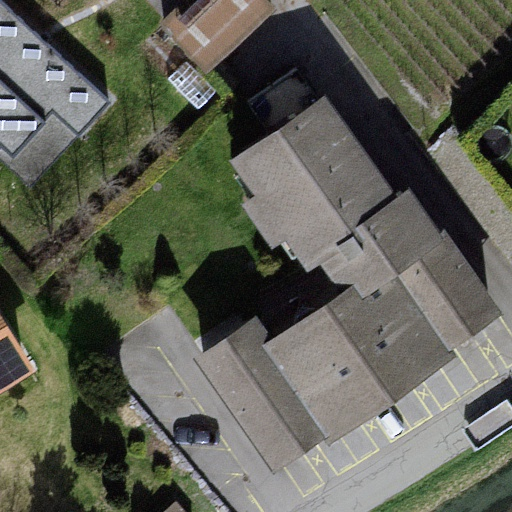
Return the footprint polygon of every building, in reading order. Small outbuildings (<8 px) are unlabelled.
[(263,0),(186,0),(158,28),(206,78),(273,10),(263,0)] [(109,100),(0,1),(0,139),(13,152),(51,110),(78,134),(109,100)] [(324,95),(228,164),(246,200),(239,205),(269,244),(286,234),(303,265),(320,259),(395,199),(324,95)] [(320,259),(348,285),(377,294),(437,364),(453,351),(465,331),(503,311),(409,188),(395,199),(320,259)] [(348,285),(268,339),(257,347),(318,430),(331,444),(437,364),(377,294),(348,285)] [(0,391),(38,371),(0,311),(0,391)] [(254,316),(200,354),(279,462),(318,430),(257,347),(268,339),(254,316)]
